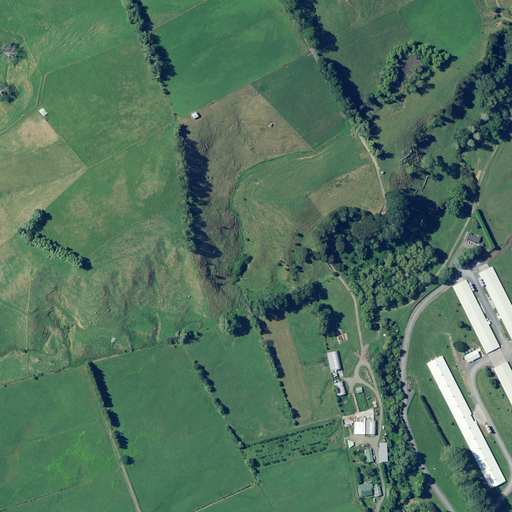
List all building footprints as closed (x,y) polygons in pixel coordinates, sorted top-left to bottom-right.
[(464,239),(475,244),(476,242),(479,243),(481,237),(467,231),(464,239)] [(511,339),(511,313),(489,267),(475,274),(510,341),(511,339)] [(451,284),(485,352),(497,345),(464,278),(451,284)] [(475,349),(463,356),(466,362),(479,356),(475,349)] [(341,369),(343,368),(343,366),(341,366),(338,351),(331,352),(335,370),(341,369)] [(335,370),(331,352),(327,353),(331,371),(335,370)] [(440,357),(429,363),(491,487),(503,481),(440,357)] [(511,373),(506,361),(493,367),(511,408),(511,373)] [(346,394),(343,381),(337,383),(340,395),(346,394)] [(365,434),(365,421),(365,417),(354,417),(354,434),(365,434)] [(373,461),(371,449),(365,450),(367,462),(373,461)] [(372,484),(371,484),(371,482),(367,482),(368,485),(358,487),(360,497),(375,494),(375,496),(381,495),(379,486),(373,487),(372,484)]
